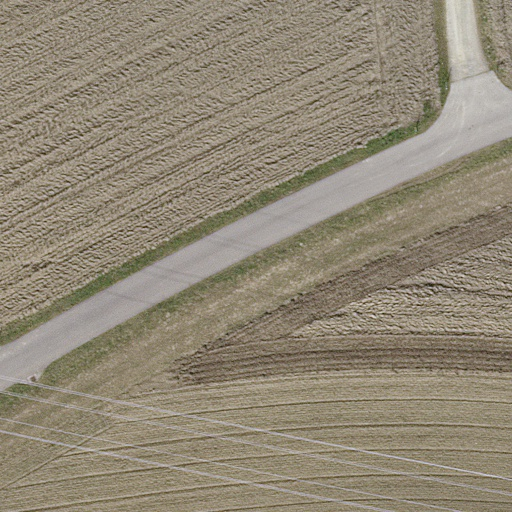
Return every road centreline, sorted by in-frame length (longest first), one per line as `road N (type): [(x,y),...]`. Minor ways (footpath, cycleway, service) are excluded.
road 1 (track): [(0,386),(482,123),(511,116)]
road 2 (track): [(482,123),(467,0)]
